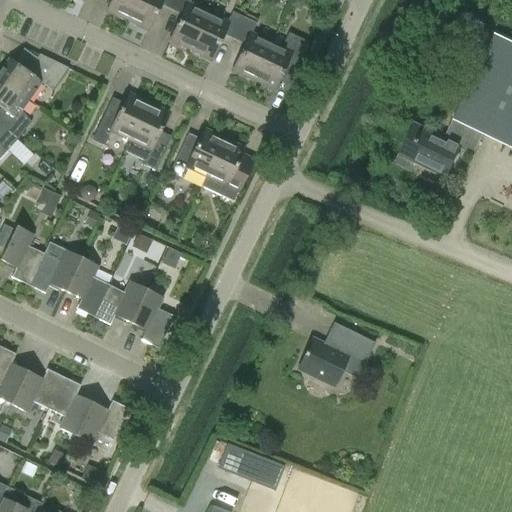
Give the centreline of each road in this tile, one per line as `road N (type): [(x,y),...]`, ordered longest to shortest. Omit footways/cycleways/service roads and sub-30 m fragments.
road 1 (residential): [(298,130),(11,0)]
road 2 (residential): [(175,388),(298,130)]
road 3 (track): [(273,183),(511,278)]
road 4 (residential): [(175,388),(0,311)]
road 5 (residential): [(298,130),(362,0)]
road 6 (residential): [(117,511),(175,388)]
